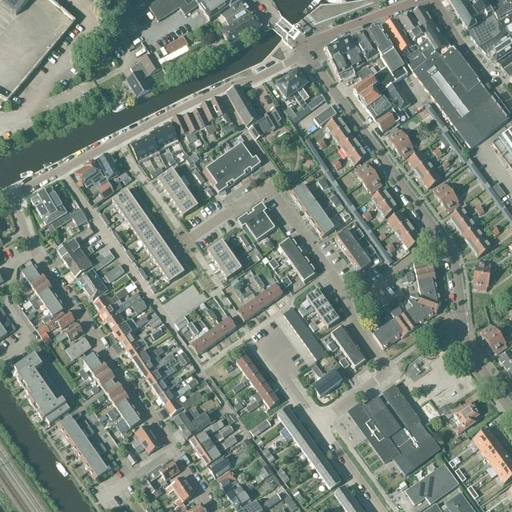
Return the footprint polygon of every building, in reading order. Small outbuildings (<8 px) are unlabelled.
[(0,0),(0,2),(16,16),(29,0),(0,0)] [(228,10),(229,11),(241,3),(238,0),(199,0),(196,3),(195,2),(187,8),(181,0),(158,0),(148,9),(149,10),(168,39),(204,15),(209,24),(228,10)] [(478,21),(474,14),(472,12),(471,12),(462,0),(445,0),(467,33),(477,48),(487,41),(486,40),(488,38),(487,36),(487,37),(481,28),(479,23),(478,21)] [(482,0),(466,0),(470,7),(473,5),(478,11),(474,14),(478,21),(479,23),(480,23),(492,16),(493,15),(489,10),(482,0)] [(505,18),(511,13),(511,0),(506,0),(505,1),(500,4),(496,6),(491,9),(489,10),(493,15),(492,16),(493,17),(496,21),(497,23),(504,18),(505,18)] [(221,17),(229,29),(251,17),(252,16),(241,3),(229,11),(226,14),(221,17)] [(442,39),(423,9),(410,16),(431,49),(437,56),(441,62),(451,54),(450,52),(451,51),(443,40),(443,39),(442,39)] [(511,13),(505,18),(504,18),(497,23),(496,21),(493,17),(492,16),(480,23),(479,23),(481,28),(487,37),(487,36),(488,38),(486,40),(487,41),(477,48),(486,57),(500,47),(510,41),(505,34),(511,29),(511,13)] [(261,28),(252,16),(251,17),(229,29),(221,34),(229,46),(261,28)] [(407,40),(412,48),(408,50),(412,56),(404,61),(412,75),(437,56),(431,49),(410,16),(398,21),(409,39),(407,40)] [(396,22),(382,28),(400,56),(408,50),(412,48),(407,40),(396,22)] [(378,85),(378,86),(381,90),(384,88),(386,90),(395,84),(407,76),(378,29),(365,35),(387,69),(374,78),(378,85)] [(500,47),(486,57),(496,67),(511,55),(511,50),(511,49),(511,29),(505,34),(510,41),(500,47)] [(353,42),(367,65),(378,58),(364,35),(354,42),(354,41),(353,42)] [(187,47),(183,39),(162,50),(167,58),(187,47)] [(358,70),(364,67),(360,58),(358,53),(357,53),(357,52),(355,53),(349,41),(325,53),(328,58),(327,59),(328,60),(329,60),(331,65),(334,70),(333,70),(336,76),(338,79),(340,83),(354,77),(352,73),(356,71),(357,71),(359,70),(358,70)] [(113,43),(105,48),(108,54),(116,49),(113,43)] [(167,58),(162,50),(155,54),(161,65),(168,61),(167,58)] [(451,54),(441,62),(467,96),(480,86),(452,50),(451,51),(450,52),(451,54)] [(496,67),(502,75),(511,67),(511,55),(496,67)] [(134,77),(126,82),(137,99),(150,91),(143,81),(161,70),(153,56),(149,58),(130,70),(134,77)] [(437,56),(412,75),(446,120),(484,91),(480,86),(467,96),(441,62),(437,56)] [(510,83),(510,82),(511,80),(511,67),(502,75),(510,83)] [(356,75),(363,85),(373,78),(366,68),(356,75)] [(292,77),(287,80),(304,104),(308,100),(302,91),(308,87),(306,85),(308,84),(304,79),(303,80),(297,72),(296,73),(294,73),(292,75),(292,77)] [(358,100),(378,85),(373,78),(363,85),(353,93),(358,100)] [(278,85),(278,87),(276,88),(286,101),(292,97),(300,107),(304,104),(287,80),(283,83),(281,82),(278,85)] [(409,106),(395,84),(386,90),(400,113),(409,106)] [(259,121),(239,88),(226,95),(246,129),(255,143),(259,141),(259,140),(280,128),(277,125),(271,114),(259,121)] [(362,103),(360,104),(366,111),(382,100),(374,89),(359,100),(362,103)] [(453,128),(490,99),(484,91),(446,120),(449,123),(444,126),(445,127),(449,123),(453,128)] [(217,121),(223,118),(226,125),(230,123),(219,98),(209,103),(217,121)] [(322,105),(318,99),(307,107),(311,112),(322,105)] [(449,123),(445,127),(465,154),(507,122),(490,99),(453,128),(449,123)] [(391,111),(383,100),(366,112),(374,123),(391,111)] [(212,123),(217,121),(209,103),(199,108),(201,111),(212,135),(216,133),(212,123)] [(430,115),(433,112),(429,107),(425,109),(430,115)] [(277,109),(270,113),(271,114),(277,125),(284,121),(277,109)] [(289,109),(283,114),(290,123),(296,119),(289,109)] [(336,117),(331,109),(313,122),(319,129),(336,117)] [(208,136),(212,135),(201,111),(191,115),(199,133),(205,130),(208,136)] [(376,125),(382,134),(383,134),(382,134),(399,122),(393,113),(376,125)] [(191,115),(182,120),(193,144),(197,142),(194,135),(199,133),(191,115)] [(179,139),(184,136),(189,146),(193,144),(182,120),(181,117),(171,122),(179,139)] [(324,128),(331,138),(345,129),(337,118),(324,128)] [(163,129),(159,131),(168,149),(178,145),(169,126),(168,127),(168,126),(167,127),(164,128),(163,129)] [(445,134),(448,132),(443,126),(440,129),(444,135),(445,134)] [(229,127),(223,130),(226,136),(232,133),(229,127)] [(339,149),(352,139),(345,129),(331,138),(339,149)] [(158,154),(168,149),(159,131),(158,131),(154,133),(153,133),(154,134),(149,136),(159,156),(158,154)] [(394,151),(407,142),(401,133),(400,134),(398,131),(387,139),(389,142),(388,142),(394,151)] [(511,131),(492,146),(511,174),(511,131)] [(446,142),(450,140),(445,134),(444,135),(442,136),(446,142)] [(140,143),(149,161),(159,156),(149,136),(150,138),(146,140),(146,139),(145,140),(142,142),(141,141),(141,142),(140,143)] [(339,149),(346,159),(360,149),(352,139),(339,149)] [(304,148),(308,146),(303,140),(300,143),(304,148)] [(321,141),(317,144),(322,151),(326,148),(321,141)] [(413,150),(407,142),(394,151),(400,159),(401,158),(403,161),(414,154),(412,151),(413,150)] [(149,161),(140,143),(136,144),(135,144),(135,145),(132,146),(131,146),(131,147),(130,147),(139,166),(149,161)] [(453,152),(457,149),(453,143),(449,146),(453,152)] [(244,144),(223,159),(239,181),(260,166),(244,144)] [(367,159),(360,149),(346,159),(354,169),(367,159)] [(427,163),(420,153),(406,163),(414,173),(427,163)] [(195,156),(190,159),(193,164),(194,166),(199,162),(195,156)] [(463,165),(467,162),(462,156),(459,159),(463,165)] [(311,159),(316,165),(319,162),(315,157),(311,159)] [(97,164),(107,182),(118,176),(108,158),(97,164)] [(219,196),(239,181),(223,159),(202,174),(219,196)] [(319,162),(316,165),(320,171),(324,168),(319,162)] [(336,162),(332,165),(336,171),(341,168),(336,162)] [(103,181),(102,182),(92,163),(84,167),(86,170),(75,176),(80,186),(84,184),(87,189),(93,186),(93,187),(98,184),(100,189),(95,192),(100,202),(111,196),(103,181)] [(414,173),(421,182),(434,172),(427,163),(414,173)] [(472,172),(476,169),(471,163),(468,166),(472,172)] [(362,185),(374,176),(368,168),(367,168),(365,165),(354,173),(357,176),(356,177),(362,185)] [(178,181),(171,171),(156,182),(163,191),(178,181)] [(434,172),(421,182),(428,192),(441,182),(434,172)] [(328,181),(331,179),(327,173),(323,176),(328,181)] [(369,193),(371,196),(382,188),(380,185),(381,184),(374,176),(362,185),(368,194),(369,193)] [(178,181),(163,191),(169,200),(184,190),(178,181)] [(481,184),(486,190),(489,187),(485,181),(481,184)] [(440,204),(452,195),(446,187),(445,187),(443,184),(432,192),(434,195),(434,196),(440,204)] [(309,195),(303,186),(290,195),(296,204),(309,195)] [(490,196),(494,193),(489,187),(486,190),(490,196)] [(72,221),(70,218),(71,217),(69,213),(66,215),(51,190),(45,194),(43,193),(40,195),(44,201),(44,205),(55,223),(51,226),(55,232),(72,221)] [(176,209),(191,199),(184,190),(169,200),(176,209)] [(370,201),(377,210),(391,201),(383,191),(370,201)] [(336,194),(341,200),(344,197),(340,192),(336,194)] [(133,203),(126,193),(111,204),(118,213),(133,203)] [(38,197),(38,199),(30,203),(46,228),(51,226),(55,223),(44,205),(44,201),(40,195),(38,197)] [(309,195),(296,204),(303,213),(315,204),(309,195)] [(458,204),(452,195),(440,204),(446,213),(447,212),(449,215),(460,207),(458,204)] [(344,197),(341,200),(345,206),(349,203),(344,197)] [(197,208),(191,199),(176,209),(182,219),(197,208)] [(398,211),(391,201),(377,210),(384,220),(398,211)] [(124,222),(139,212),(133,203),(118,213),(124,222)] [(497,205),(502,211),(505,208),(501,203),(497,205)] [(303,213),(309,222),(322,213),(315,204),(303,213)] [(249,215),(266,237),(278,229),(261,206),(249,215)] [(506,217),(510,214),(505,208),(502,211),(506,217)] [(448,219),(455,230),(469,220),(461,210),(448,219)] [(80,211),(71,217),(70,218),(72,221),(77,229),(87,223),(80,211)] [(146,221),(139,212),(124,222),(131,231),(146,221)] [(322,213),(309,222),(315,231),(328,222),(322,213)] [(367,213),(363,217),(367,223),(372,220),(367,213)] [(387,224),(394,234),(407,224),(400,214),(387,224)] [(256,244),(266,237),(249,215),(237,223),(242,230),(245,228),(256,244)] [(358,224),(361,222),(357,216),(353,218),(358,224)] [(469,220),(455,230),(463,240),(476,230),(469,220)] [(131,231),(137,240),(152,230),(146,221),(131,231)] [(315,231),(322,240),(334,231),(328,222),(315,231)] [(361,222),(358,224),(362,230),(366,227),(361,222)] [(394,234),(401,243),(414,234),(407,224),(394,234)] [(56,253),(68,270),(69,271),(86,260),(79,251),(82,249),(78,244),(80,243),(80,244),(93,235),(89,230),(78,238),(56,253)] [(158,239),(152,230),(137,240),(143,249),(158,239)] [(463,240),(470,250),(484,240),(476,230),(463,240)] [(353,240),(347,232),(334,241),(340,249),(353,240)] [(421,243),(414,234),(401,243),(408,253),(421,243)] [(165,248),(158,239),(143,249),(150,258),(165,248)] [(370,241),(374,247),(376,247),(378,245),(374,239),(370,241)] [(291,240),(287,242),(278,249),(285,258),(297,249),(291,240)] [(353,240),(340,249),(346,257),(359,249),(353,240)] [(484,240),(470,250),(478,260),(491,251),(484,240)] [(222,243),(207,254),(214,263),(229,252),(222,243)] [(376,247),(374,247),(379,253),(383,251),(378,245),(376,247)] [(390,245),(386,249),(391,255),(395,252),(390,245)] [(156,267),(171,257),(165,248),(150,258),(156,267)] [(285,258),(291,267),(304,258),(297,249),(285,258)] [(346,257),(352,266),(365,257),(359,249),(346,257)] [(69,271),(75,280),(91,269),(91,270),(112,255),(108,251),(89,265),(86,260),(69,271)] [(235,261),(229,252),(214,263),(220,272),(235,261)] [(92,272),(77,282),(85,293),(100,282),(94,275),(115,260),(112,255),(91,270),(92,272)] [(162,276),(177,266),(171,257),(156,267),(162,276)] [(365,257),(352,266),(358,274),(371,265),(365,257)] [(304,258),(291,267),(297,276),(310,267),(304,258)] [(388,267),(392,264),(387,258),(384,261),(388,267)] [(220,272),(227,282),(242,271),(235,261),(220,272)] [(433,274),(431,263),(413,267),(416,278),(433,274)] [(475,267),(474,277),(489,279),(491,269),(490,269),(490,265),(477,263),(476,267),(475,267)] [(23,283),(25,286),(27,284),(40,275),(34,266),(21,275),(25,281),(23,283)] [(169,286),(184,275),(177,266),(162,276),(169,286)] [(119,267),(104,278),(109,284),(124,274),(119,267)] [(297,276),(304,285),(316,275),(310,267),(297,276)] [(418,289),(435,285),(436,285),(433,274),(416,278),(418,289)] [(47,284),(41,275),(40,275),(27,284),(34,293),(47,284)] [(260,290),(264,287),(257,277),(253,280),(260,290)] [(489,279),(474,277),(472,287),(473,287),(473,291),(486,293),(487,289),(488,290),(489,279)] [(85,293),(92,304),(107,293),(100,282),(85,293)] [(38,298),(35,300),(37,304),(40,302),(53,293),(47,284),(34,293),(38,298)] [(438,295),(435,285),(418,289),(420,299),(438,295)] [(276,287),(266,294),(273,303),(283,296),(276,287)] [(93,305),(100,315),(113,306),(127,296),(124,291),(109,301),(106,296),(93,305)] [(241,304),(245,301),(238,291),(234,293),(241,304)] [(511,293),(510,291),(503,296),(510,306),(511,304),(511,293)] [(311,307),(323,299),(317,292),(306,300),(311,307)] [(40,302),(37,304),(40,308),(43,306),(46,311),(59,302),(53,293),(40,302)] [(263,310),(273,303),(266,294),(256,301),(263,310)] [(132,307),(141,301),(136,295),(135,296),(122,305),(125,308),(126,310),(127,311),(131,308),(132,307)] [(418,307),(417,307),(428,321),(434,317),(435,317),(441,303),(439,302),(438,295),(420,299),(418,307)] [(247,308),(254,317),(263,310),(256,301),(253,296),(243,303),(247,308)] [(311,307),(317,315),(328,307),(323,299),(311,307)] [(499,304),(495,299),(488,304),(492,309),(499,304)] [(131,308),(137,317),(147,310),(144,307),(141,302),(141,301),(132,307),(131,308)] [(46,311),(53,320),(65,311),(59,302),(46,311)] [(100,315),(106,324),(119,315),(126,311),(122,305),(116,310),(113,306),(100,315)] [(334,315),(328,307),(317,315),(322,323),(334,315)] [(409,313),(419,327),(428,321),(417,307),(409,313)] [(237,315),(244,324),(254,317),(247,308),(237,315)] [(282,317),(286,321),(295,315),(292,310),(282,317)] [(216,323),(217,323),(210,312),(206,315),(213,324),(213,325),(216,323)] [(420,328),(419,327),(409,313),(400,319),(410,334),(420,328)] [(46,325),(51,332),(58,327),(61,331),(74,322),(68,314),(67,314),(63,317),(61,314),(46,325)] [(126,324),(119,315),(106,324),(113,334),(126,324)] [(295,315),(286,321),(289,326),(299,319),(295,315)] [(334,315),(322,323),(328,330),(339,322),(334,315)] [(152,331),(162,325),(157,317),(148,324),(152,331)] [(129,329),(126,324),(113,334),(119,343),(132,334),(148,323),(145,318),(129,329)] [(185,319),(175,326),(179,332),(189,325),(185,319)] [(289,326),(293,331),(302,324),(299,319),(289,326)] [(390,325),(400,339),(401,341),(410,334),(400,319),(391,325),(390,324),(390,325)] [(229,320),(219,327),(226,337),(236,330),(229,320)] [(213,325),(213,324),(206,329),(210,334),(217,344),(226,337),(219,327),(216,323),(213,325)] [(302,324),(293,331),(296,335),(305,328),(302,324)] [(187,327),(195,338),(198,335),(191,325),(187,327)] [(392,345),(400,339),(390,325),(381,331),(392,345)] [(67,339),(70,343),(82,334),(77,326),(64,334),(53,342),(57,346),(67,339)] [(481,338),(487,346),(500,337),(493,329),(490,326),(480,334),(482,337),(481,338)] [(45,327),(37,333),(41,338),(49,333),(45,327)] [(296,335),(299,340),(309,333),(305,328),(296,335)] [(349,336),(343,328),(331,337),(337,345),(349,336)] [(210,334),(206,329),(202,332),(205,337),(200,341),(207,351),(217,344),(210,334)] [(154,341),(162,336),(158,331),(151,336),(154,341)] [(381,331),(372,337),(383,352),(392,345),(381,331)] [(136,339),(132,334),(119,343),(126,352),(139,343),(148,337),(145,333),(136,339)] [(309,333),(299,340),(303,344),(312,337),(309,333)] [(349,336),(337,345),(343,354),(355,345),(349,336)] [(303,344),(306,349),(315,342),(312,337),(303,344)] [(500,337),(487,346),(493,355),(494,354),(496,357),(507,349),(505,346),(506,345),(500,337)] [(65,353),(72,363),(91,350),(84,340),(65,353)] [(200,341),(190,348),(197,358),(207,351),(200,341)] [(315,342),(306,349),(309,353),(319,347),(315,342)] [(142,348),(139,343),(126,352),(132,362),(147,351),(150,349),(147,345),(142,348)] [(343,354),(349,362),(361,354),(355,345),(343,354)] [(309,353),(313,358),(322,351),(319,347),(309,353)] [(147,351),(132,362),(139,371),(152,362),(154,361),(153,360),(165,353),(162,348),(150,356),(147,351)] [(325,349),(322,351),(313,358),(316,363),(329,354),(325,349)] [(504,370),(511,364),(511,354),(511,355),(510,353),(498,361),(504,370)] [(83,371),(78,374),(83,381),(89,378),(86,374),(89,372),(101,363),(95,354),(83,363),(86,368),(83,371)] [(349,362),(355,370),(367,362),(361,354),(349,362)] [(174,361),(171,356),(162,362),(165,367),(174,361)] [(238,367),(242,373),(251,366),(244,356),(235,363),(238,367)] [(30,400),(27,401),(42,423),(45,421),(49,427),(70,412),(62,401),(60,402),(57,397),(61,394),(34,357),(14,371),(18,377),(15,379),(30,400)] [(165,367),(162,362),(155,366),(152,362),(139,371),(140,374),(145,380),(146,380),(158,371),(165,367)] [(108,372),(102,363),(101,363),(89,372),(95,381),(108,372)] [(251,366),(242,373),(249,382),(258,376),(251,366)] [(315,367),(310,370),(317,380),(322,377),(315,367)] [(339,367),(334,371),(340,379),(345,375),(339,367)] [(161,376),(158,371),(146,380),(145,380),(151,390),(165,381),(176,372),(173,368),(161,376)] [(103,391),(102,390),(114,382),(114,383),(115,382),(114,381),(115,381),(108,372),(95,381),(102,391),(103,391)] [(333,374),(323,382),(330,391),(340,383),(333,374)] [(151,390),(158,399),(171,390),(185,380),(181,375),(173,381),(174,382),(168,386),(165,381),(151,390)] [(258,376),(249,382),(256,392),(265,385),(258,376)] [(162,405),(164,409),(178,400),(185,394),(190,391),(191,392),(198,386),(194,381),(174,395),(171,390),(158,399),(162,405)] [(320,399),(330,391),(323,382),(313,390),(320,399)] [(232,391),(235,395),(245,388),(242,384),(232,391)] [(124,395),(118,386),(117,385),(117,386),(117,387),(105,395),(105,394),(104,394),(111,404),(124,395)] [(265,385),(256,392),(263,402),(272,395),(265,385)] [(415,471),(426,463),(440,452),(429,438),(419,425),(420,424),(394,388),(379,399),(365,409),(362,405),(353,411),(347,415),(384,466),(390,462),(392,461),(405,479),(415,472),(415,471)] [(182,405),(178,400),(164,409),(171,418),(182,411),(184,413),(202,401),(198,394),(182,405)] [(115,409),(111,412),(114,416),(117,413),(130,404),(124,395),(111,404),(115,409)] [(272,395),(263,402),(270,411),(279,404),(272,395)] [(246,411),(249,414),(259,407),(256,403),(246,411)] [(120,417),(124,422),(136,413),(130,405),(131,404),(130,404),(117,413),(114,416),(116,419),(120,417)] [(464,410),(460,405),(446,415),(450,420),(455,417),(461,426),(460,427),(461,429),(456,433),(459,437),(478,423),(476,420),(480,417),(471,404),(464,410)] [(441,418),(450,411),(447,406),(437,413),(441,418)] [(111,412),(106,416),(111,423),(116,419),(111,412)] [(189,412),(174,422),(187,441),(210,424),(204,416),(200,418),(197,414),(192,417),(189,412)] [(295,423),(287,412),(278,419),(286,429),(295,423)] [(128,428),(124,430),(127,434),(130,431),(142,422),(136,413),(124,422),(128,428)] [(73,417),(71,419),(58,428),(64,437),(77,428),(73,423),(76,421),(73,417)] [(220,422),(208,431),(211,435),(212,436),(224,427),(220,422)] [(249,434),(253,440),(270,428),(266,422),(249,434)] [(302,433),(295,423),(286,429),(293,440),(302,433)] [(137,442),(132,446),(135,450),(154,438),(147,427),(135,436),(139,442),(138,443),(137,442)] [(220,435),(209,442),(195,452),(200,460),(215,450),(212,446),(213,445),(214,447),(217,445),(218,445),(224,441),(224,440),(233,433),(229,427),(219,434),(220,435)] [(64,437),(70,446),(83,437),(86,435),(83,432),(81,433),(77,428),(64,437)] [(189,444),(195,452),(209,442),(206,437),(211,435),(208,431),(203,434),(189,444)] [(479,451),(495,440),(488,431),(472,442),(479,451)] [(293,440),(301,450),(310,443),(302,433),(293,440)] [(70,446),(76,455),(89,446),(85,440),(88,439),(86,435),(83,437),(70,446)] [(144,450),(146,452),(149,456),(161,448),(154,438),(135,450),(138,455),(143,452),(143,451),(144,450)] [(233,438),(215,450),(200,460),(206,469),(221,459),(218,455),(223,451),(224,453),(237,444),(233,438)] [(485,460),(501,448),(495,440),(479,451),(485,460)] [(263,446),(259,441),(255,444),(258,449),(263,446)] [(301,450),(308,460),(317,453),(310,443),(301,450)] [(76,455),(82,464),(96,455),(98,453),(96,450),(93,451),(89,446),(76,455)] [(485,460),(491,468),(507,457),(501,448),(485,460)] [(266,451),(262,454),(266,460),(270,456),(266,451)] [(227,464),(224,459),(208,471),(214,479),(223,473),(225,476),(229,472),(249,459),(244,452),(227,464)] [(82,464),(89,473),(102,464),(98,458),(100,456),(98,453),(96,455),(82,464)] [(308,460),(315,470),(325,464),(317,453),(308,460)] [(130,454),(126,458),(132,467),(137,464),(130,454)] [(270,456),(266,460),(270,465),(274,462),(270,456)] [(511,466),(511,463),(507,457),(491,468),(497,477),(511,466)] [(102,464),(89,473),(95,482),(108,473),(110,471),(108,468),(106,469),(102,464)] [(161,477),(165,482),(178,473),(172,464),(163,470),(150,478),(153,482),(161,477)] [(315,470),(323,481),(332,474),(325,464),(315,470)] [(511,479),(511,466),(497,477),(504,486),(511,479)] [(262,481),(271,474),(267,467),(257,474),(262,481)] [(458,487),(443,467),(405,495),(414,508),(428,498),(433,505),(458,487)] [(229,472),(225,476),(216,482),(225,495),(238,486),(239,486),(229,472)] [(285,477),(282,472),(277,475),(281,480),(285,477)] [(332,474),(323,481),(330,491),(339,484),(332,474)] [(285,477),(281,480),(285,486),(289,483),(285,477)] [(153,482),(150,478),(150,479),(144,483),(152,495),(157,492),(151,484),(153,482)] [(169,495),(171,494),(173,493),(176,497),(189,488),(183,479),(166,491),(169,495)] [(225,495),(231,504),(253,488),(251,485),(241,491),(238,486),(225,495)] [(195,497),(189,488),(176,497),(179,501),(175,504),(178,508),(195,497)] [(254,489),(253,488),(231,504),(236,511),(238,511),(250,504),(246,498),(250,495),(249,492),(254,489)] [(343,508),(352,502),(344,491),(335,498),(343,508)] [(301,498),(296,492),(292,495),(296,501),(301,498)] [(257,511),(259,510),(260,511),(263,511),(280,501),(276,495),(258,508),(255,511),(251,505),(241,511),(257,511)] [(472,511),(460,495),(445,506),(448,511),(447,511),(438,511),(435,508),(429,511),(472,511)] [(301,498),(296,501),(300,507),(305,503),(301,498)] [(345,511),(359,511),(352,502),(343,508),(345,511)]
